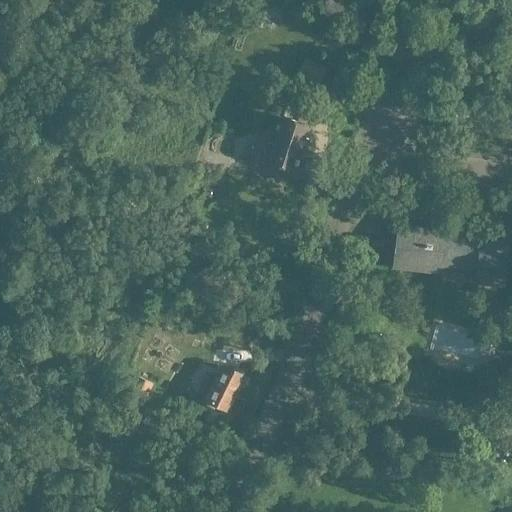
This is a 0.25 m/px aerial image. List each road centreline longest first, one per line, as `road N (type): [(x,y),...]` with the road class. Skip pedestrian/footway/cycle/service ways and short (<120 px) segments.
road 1 (residential): [(223,511),(307,343),(367,152)]
road 2 (residential): [(367,152),(470,0)]
road 3 (residential): [(511,174),(367,152)]
